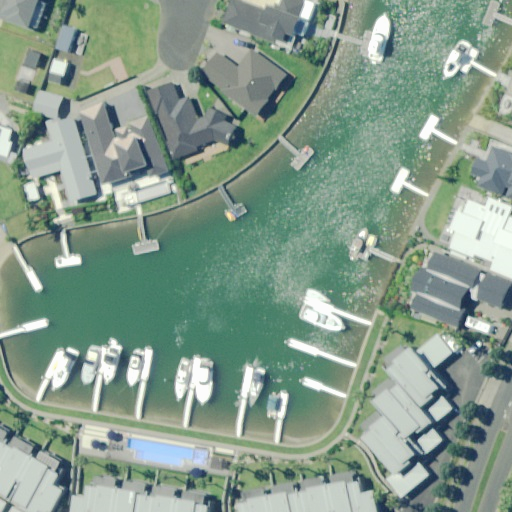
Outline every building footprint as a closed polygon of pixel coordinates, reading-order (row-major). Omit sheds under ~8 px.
[(15,25),(16,22),(39,31),(50,0),(0,0),(0,27),(1,27),(4,20),(15,25)] [(91,0),(74,0),(70,12),(86,18),(91,0)] [(300,38),(301,34),(308,36),(312,26),(305,24),(307,19),(301,16),(307,0),(286,0),(283,8),(274,4),(270,12),(240,0),(235,0),(226,23),(270,40),(295,50),(300,38)] [(80,30),(68,26),(60,48),(72,52),(80,30)] [(44,54),(29,49),(25,63),(40,67),(44,54)] [(290,75),(254,50),(241,68),(221,53),(205,76),(227,91),(225,93),(260,118),(290,75)] [(70,63),(56,60),(51,81),(65,85),(70,63)] [(115,80),(108,66),(89,76),(96,90),(115,80)] [(29,95),(33,83),(22,80),(18,91),(29,95)] [(181,100),(176,83),(152,90),(160,117),(164,116),(177,159),(201,152),(199,147),(218,141),(229,148),(241,129),(227,121),(230,117),(215,109),(211,115),(199,119),(192,97),(181,100)] [(67,93),(45,86),(37,112),(60,119),(67,93)] [(511,107),(511,97),(505,95),(498,112),(509,116),(511,107)] [(84,141),(86,140),(84,131),(80,132),(76,117),(49,126),(54,142),(24,151),(33,179),(60,171),(70,203),(102,194),(98,180),(96,181),(93,170),(94,170),(95,170),(96,170),(97,169),(98,169),(99,168),(100,167),(100,166),(100,165),(100,164),(100,163),(100,162),(100,161),(99,160),(98,160),(97,159),(96,159),(95,158),(94,158),(93,158),(92,159),(91,159),(91,160),(90,160),(84,141)] [(0,153),(10,157),(20,131),(0,123),(0,153)] [(154,140),(151,132),(131,140),(134,148),(154,140)] [(127,152),(124,138),(97,145),(100,158),(127,152)] [(511,204),(493,197),(490,206),(473,200),(467,215),(461,230),(452,251),(480,262),(481,260),(495,266),(492,274),(511,281),(511,204)] [(405,383),(440,422),(456,409),(442,392),(448,387),(435,370),(456,353),(441,335),(422,350),(420,347),(394,369),(405,383)] [(440,422),(405,383),(382,402),(394,416),(428,455),(446,440),(435,427),(440,422)] [(428,455),(394,416),(370,436),(399,472),(390,479),(406,497),(433,475),(421,461),(427,456),(428,455)] [(25,447),(24,449),(3,438),(4,437),(0,434),(0,493),(2,495),(4,492),(28,505),(26,508),(34,511),(44,511),(46,511),(48,511),(57,511),(69,490),(60,485),(66,473),(56,468),(58,465),(25,447)] [(355,485),(355,480),(316,487),(317,491),(296,494),(296,490),(256,497),(257,501),(246,503),(247,511),(383,511),(380,491),(367,494),(366,483),(355,485)] [(167,496),(166,497),(146,493),(146,492),(107,484),(107,488),(95,486),(93,498),(83,496),(79,511),(213,511),(215,505),(167,496)] [(0,511),(4,511),(9,503),(0,497),(0,511)]
